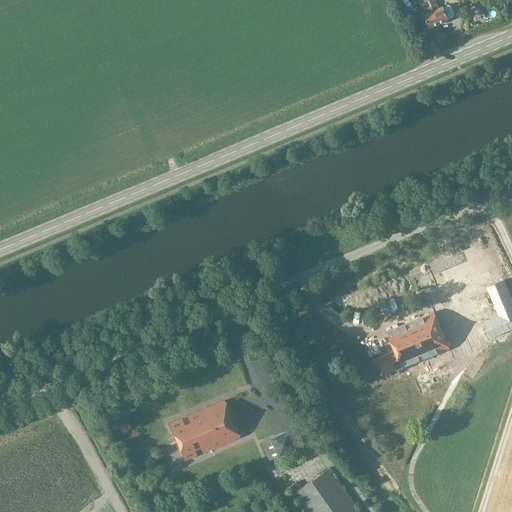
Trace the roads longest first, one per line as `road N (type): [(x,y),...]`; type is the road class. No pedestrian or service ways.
road 1 (primary): [(0,249),(511,35)]
road 2 (unclassified): [(0,401),(511,188)]
road 3 (track): [(427,511),(409,485),(409,462),(446,394),(511,340)]
